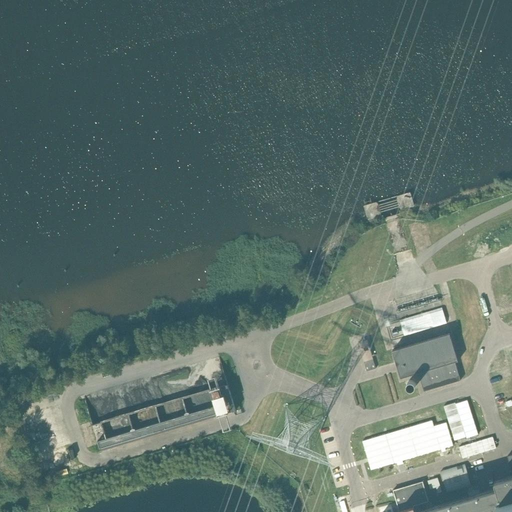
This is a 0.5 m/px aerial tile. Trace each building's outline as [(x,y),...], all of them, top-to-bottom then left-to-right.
[(442,308),(399,320),(404,336),(447,323),(442,308)] [(458,361),(449,334),(392,351),(400,378),(418,373),(424,391),(460,380),(455,362),(458,361)] [(373,360),(364,362),(366,371),(375,369),(373,360)] [(413,391),(414,390),(415,389),(415,388),(415,386),(415,385),(414,384),(412,383),(411,383),(409,383),(408,384),(407,385),(407,386),(406,387),(407,389),(407,390),(408,391),(410,392),(411,392),(413,391)] [(215,407),(106,440),(108,449),(235,411),(227,385),(209,390),(215,407)] [(436,434),(365,455),(372,478),(443,458),(436,434)] [(511,511),(511,454),(507,456),(511,472),(511,475),(494,481),(496,488),(421,511),(420,511),(416,511),(414,507),(428,502),(423,482),(393,491),(399,511),(511,511)] [(463,464),(440,471),(447,493),(470,486),(463,464)] [(437,478),(427,481),(430,489),(436,488),(437,493),(441,492),(437,478)]
